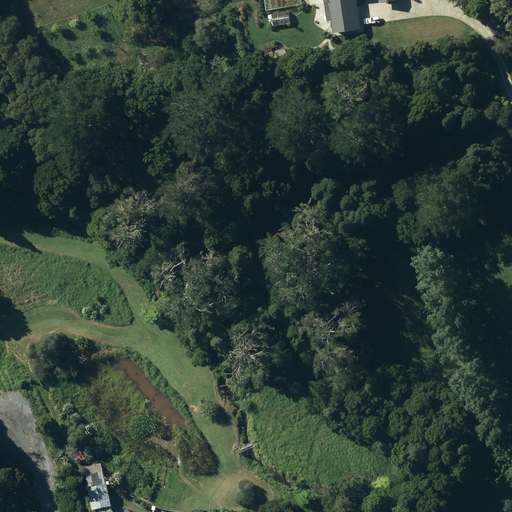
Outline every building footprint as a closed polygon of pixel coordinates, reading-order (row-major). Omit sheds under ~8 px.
[(327,0),(331,24),(334,23),(336,35),(365,32),(362,2),(375,0),(380,0),(381,4),(405,1),(404,0),(327,0)] [(294,13),(271,15),(272,21),(276,20),(277,26),(295,25),(294,13)] [(64,389),(59,381),(48,387),(52,395),(64,389)] [(83,449),(73,460),(82,467),(92,456),(83,449)] [(108,466),(89,469),(97,511),(116,508),(108,466)]
